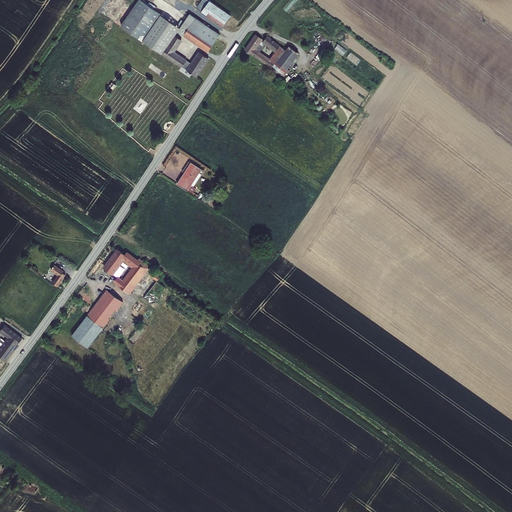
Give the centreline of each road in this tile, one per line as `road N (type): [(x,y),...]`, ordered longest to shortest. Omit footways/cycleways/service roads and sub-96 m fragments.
road 1 (secondary): [(0,384),(269,0)]
road 2 (track): [(0,109),(77,0)]
